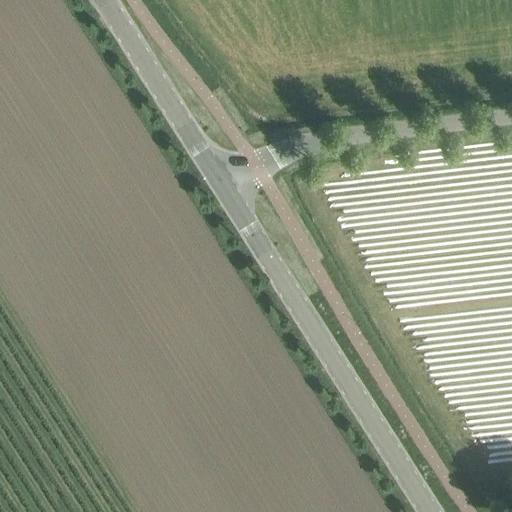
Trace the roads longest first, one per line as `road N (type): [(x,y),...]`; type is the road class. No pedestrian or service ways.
road 1 (tertiary): [(430,511),(227,183)]
road 2 (unclassified): [(227,183),(333,139),(511,118)]
road 3 (tertiary): [(227,183),(103,0)]
